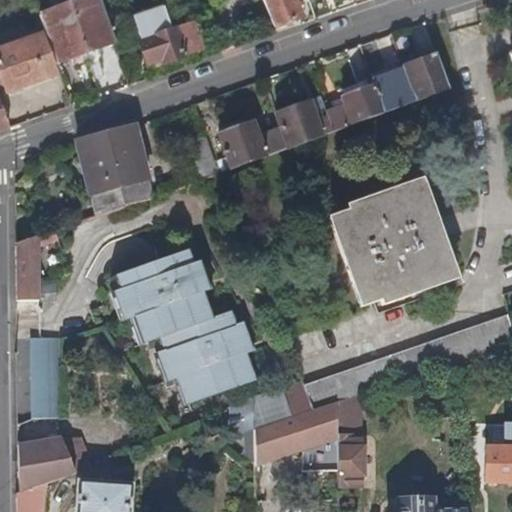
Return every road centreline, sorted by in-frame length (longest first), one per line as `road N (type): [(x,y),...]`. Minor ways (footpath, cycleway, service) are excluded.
road 1 (residential): [(0,156),(442,0)]
road 2 (unclassified): [(0,384),(2,511)]
